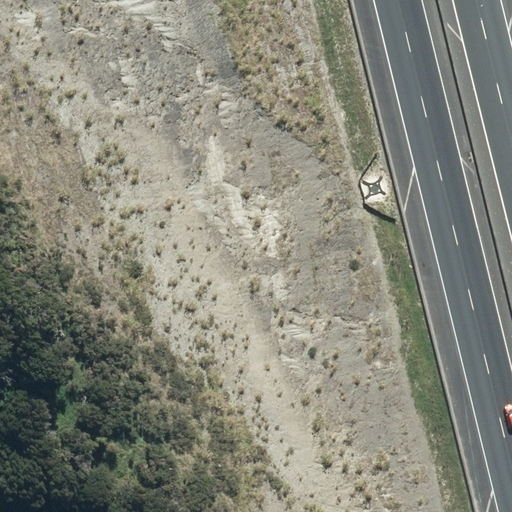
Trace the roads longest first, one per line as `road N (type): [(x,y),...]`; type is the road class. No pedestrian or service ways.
road 1 (motorway): [(511,469),(396,0)]
road 2 (motorway): [(477,0),(511,139)]
